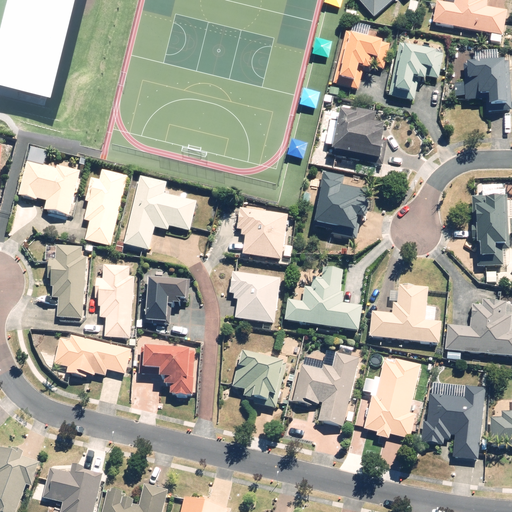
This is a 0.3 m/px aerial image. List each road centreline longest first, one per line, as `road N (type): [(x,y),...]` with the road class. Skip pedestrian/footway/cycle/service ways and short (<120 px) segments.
road 1 (residential): [(509,511),(386,495),(62,417),(7,376),(0,356)]
road 2 (residential): [(511,159),(462,162),(439,180),(414,234)]
